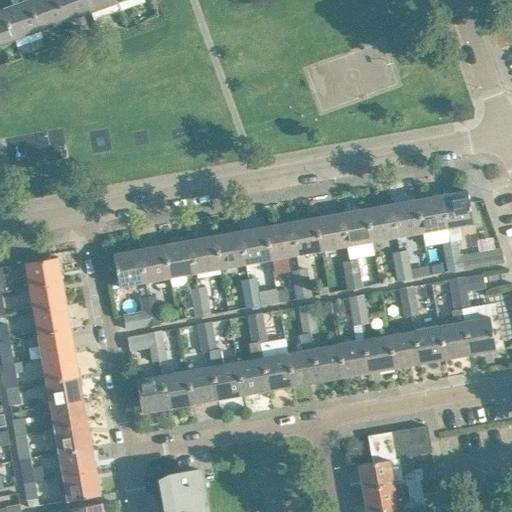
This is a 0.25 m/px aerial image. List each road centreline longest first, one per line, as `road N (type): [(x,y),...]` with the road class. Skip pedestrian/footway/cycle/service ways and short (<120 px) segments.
road 1 (residential): [(89,219),(511,140)]
road 2 (residential): [(133,455),(89,219)]
road 3 (residential): [(133,455),(325,422)]
road 4 (residential): [(325,422),(511,391)]
road 5 (residential): [(511,139),(461,0)]
